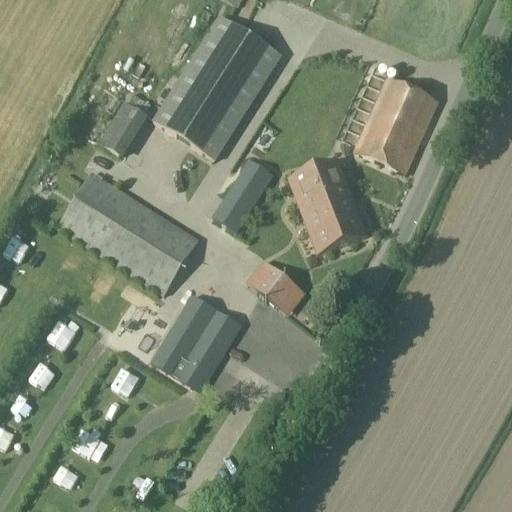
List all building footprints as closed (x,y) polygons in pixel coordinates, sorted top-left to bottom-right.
[(214,0),(238,12),(243,0),(214,0)] [(152,124),(151,126),(164,134),(176,142),(187,149),(214,166),(237,131),(269,80),(281,61),(282,60),(281,60),(262,48),(244,36),(218,20),(215,25),(209,35),(203,44),(198,51),(191,63),(186,72),(184,74),(183,76),(168,100),(165,103),(152,124)] [(405,181),(439,108),(386,83),(352,157),(405,181)] [(125,111),(101,150),(121,162),(145,124),(125,111)] [(316,260),(366,241),(336,164),(286,183),(316,260)] [(231,232),(272,181),(251,165),(210,216),(231,232)] [(78,198),(56,233),(120,274),(127,278),(132,282),(133,282),(163,301),(199,244),(192,240),(134,203),(124,197),(103,183),(91,176),(86,186),(78,198)] [(116,186),(147,201),(151,192),(120,177),(116,186)] [(21,252),(39,259),(48,239),(29,232),(21,252)] [(272,273),(255,295),(277,312),(295,290),(272,273)] [(199,397),(240,331),(191,301),(151,367),(199,397)] [(238,383),(242,370),(226,366),(223,379),(238,383)] [(116,380),(106,399),(127,411),(138,391),(116,380)] [(88,424),(108,435),(118,418),(98,406),(88,424)] [(0,437),(0,459),(4,462),(14,445),(0,437)] [(79,437),(73,450),(103,462),(108,449),(79,437)]
